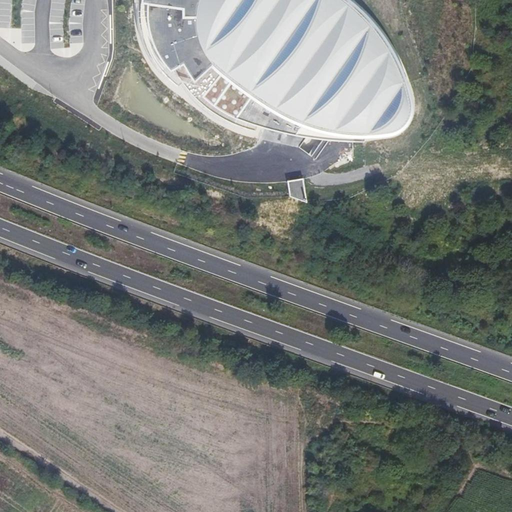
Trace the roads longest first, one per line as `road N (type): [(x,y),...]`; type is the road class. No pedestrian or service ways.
road 1 (motorway): [(0,227),(511,416)]
road 2 (motorway): [(511,370),(0,183)]
road 3 (track): [(0,432),(120,511)]
